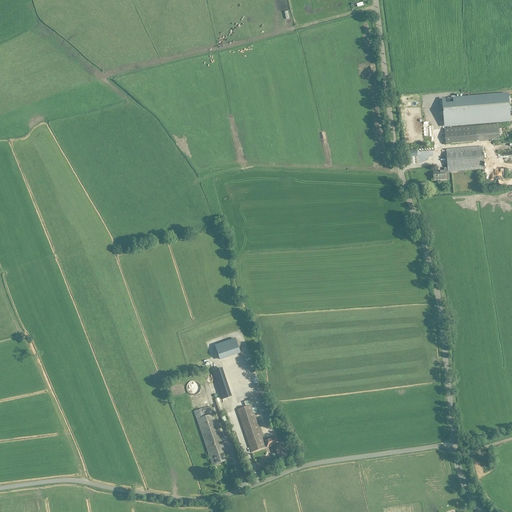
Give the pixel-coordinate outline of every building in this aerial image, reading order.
[(511,95),(445,101),(446,122),(511,119),(511,95)] [(446,144),(500,140),(498,125),(445,129),(446,144)] [(446,150),(447,168),(444,169),(444,172),(434,172),(434,180),(445,179),(444,173),(449,173),(449,172),(484,170),(482,147),(446,150)] [(220,359),(240,353),(235,339),(215,346),(220,359)] [(221,369),(213,371),(223,400),(231,397),(221,369)] [(174,397),(182,395),(180,385),(171,388),(174,397)] [(274,446),(278,444),(275,438),(265,442),(264,442),(251,405),(237,410),(251,453),(266,448),(267,447),(267,448),(274,446)] [(212,415),(204,417),(202,413),(203,412),(203,413),(211,411),(210,406),(194,411),(212,466),(228,461),(212,415)] [(278,446),(278,444),(274,446),(277,456),(278,456),(279,459),(288,456),(283,444),(278,446)]
